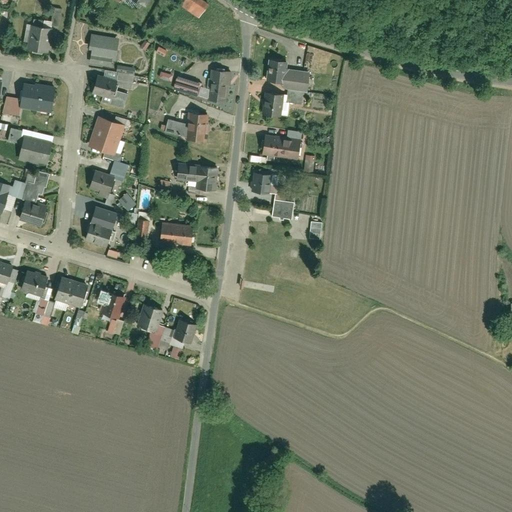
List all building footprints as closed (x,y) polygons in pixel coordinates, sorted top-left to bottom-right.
[(200,0),(185,0),(181,6),(199,19),(208,6),(200,0)] [(29,49),(51,52),(54,28),(33,24),(29,49)] [(115,65),(120,38),(95,34),(90,61),(115,65)] [(143,47),(148,51),(153,45),(148,41),(143,47)] [(158,52),(166,56),(169,51),(160,47),(158,52)] [(269,59),(267,80),(286,82),(287,68),(288,61),(269,59)] [(119,72),(137,74),(138,68),(120,65),(119,72)] [(311,70),(287,68),(286,82),(285,89),(289,90),(305,91),(309,92),(311,70)] [(209,101),(228,102),(231,71),(212,70),(209,101)] [(162,78),(173,81),(175,74),(164,71),(162,78)] [(92,92),(114,99),(117,90),(119,81),(97,74),(92,92)] [(200,96),(204,83),(180,76),(176,88),(200,96)] [(23,99),(22,107),(54,112),(57,86),(26,82),(23,99)] [(130,94),(117,90),(114,99),(112,105),(125,109),(130,94)] [(289,95),(288,101),(304,103),(305,91),(289,90),(289,95)] [(288,101),(289,95),(267,93),(264,114),(286,117),(288,101)] [(22,107),(23,99),(9,97),(6,113),(21,115),(22,107)] [(188,139),(208,140),(210,113),(190,112),(189,124),(188,137),(188,139)] [(108,150),(117,153),(126,123),(100,116),(91,145),(108,150)] [(188,137),(189,124),(170,119),(167,131),(188,137)] [(54,142),(26,134),(19,157),(48,165),(54,142)] [(303,140),(267,136),(265,154),(301,158),(303,140)] [(116,160),(121,162),(124,155),(117,153),(108,150),(106,157),(116,160)] [(307,169),(315,170),(317,155),(308,154),(307,169)] [(116,160),(112,173),(116,174),(124,177),(128,164),(121,162),(116,160)] [(198,189),(218,191),(220,167),(180,163),(178,179),(198,181),(198,189)] [(100,194),(109,197),(110,193),(116,174),(112,173),(96,168),(90,188),(100,191),(100,194)] [(28,199),(38,202),(41,192),(44,193),(51,174),(40,171),(35,183),(30,181),(29,183),(24,198),(28,199)] [(273,193),(275,174),(256,172),(254,191),(273,193)] [(13,194),(24,198),(29,183),(18,179),(15,188),(13,194)] [(13,194),(15,188),(0,182),(0,212),(6,214),(13,194)] [(109,197),(107,204),(116,206),(119,195),(110,193),(109,197)] [(129,193),(121,199),(130,210),(138,204),(129,193)] [(21,219),(44,226),(50,206),(38,202),(28,199),(21,219)] [(297,202),(279,200),(277,217),(296,219),(297,202)] [(97,207),(114,213),(116,206),(107,204),(99,201),(97,207)] [(97,207),(92,221),(110,227),(114,213),(97,207)] [(149,237),(151,221),(141,219),(139,236),(149,237)] [(312,237),(323,238),(324,221),(313,220),(312,237)] [(87,240),(109,247),(115,228),(110,227),(92,221),(87,240)] [(161,241),(192,245),(194,225),(163,222),(161,241)] [(111,249),(110,254),(119,257),(121,252),(111,249)] [(15,264),(0,259),(0,282),(9,285),(10,281),(14,268),(15,264)] [(21,270),(14,268),(10,281),(17,283),(21,270)] [(50,276),(28,270),(23,289),(45,295),(50,276)] [(91,284),(64,276),(57,300),(84,308),(91,284)] [(17,283),(10,281),(9,285),(5,299),(12,301),(17,283)] [(128,296),(110,291),(103,314),(115,318),(121,319),(128,296)] [(57,302),(44,298),(39,313),(53,317),(57,302)] [(166,309),(146,304),(140,326),(160,332),(166,309)] [(66,318),(63,327),(79,333),(88,311),(80,308),(74,322),(66,318)] [(121,319),(115,318),(111,332),(123,335),(127,321),(121,319)] [(200,324),(182,319),(177,339),(194,344),(200,324)]
